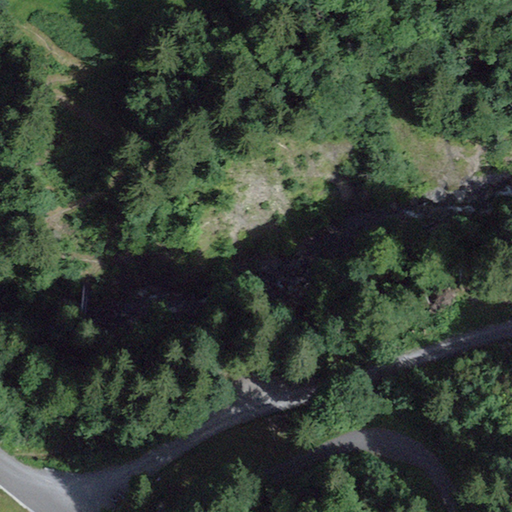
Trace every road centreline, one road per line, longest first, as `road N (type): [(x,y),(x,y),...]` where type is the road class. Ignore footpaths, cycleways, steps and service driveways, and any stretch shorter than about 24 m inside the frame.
road 1 (track): [(511,330),(246,408),(138,468),(45,506)]
road 2 (tertiary): [(455,511),(429,464),(410,448),(362,437),(185,511)]
